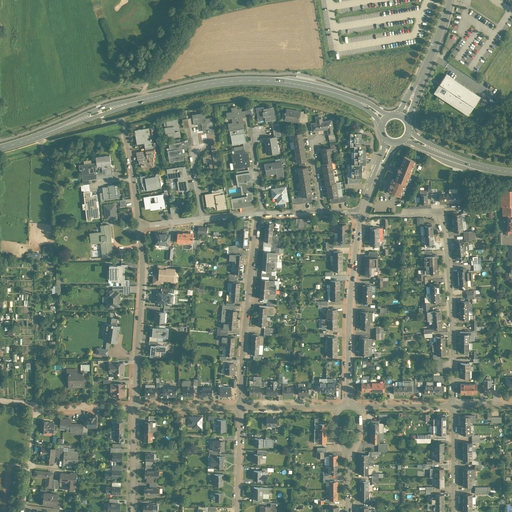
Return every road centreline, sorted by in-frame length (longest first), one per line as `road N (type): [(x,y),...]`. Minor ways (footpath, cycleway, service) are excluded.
road 1 (tertiary): [(0,147),(124,103),(225,81),(320,88),(385,119)]
road 2 (residential): [(403,214),(443,212),(454,406)]
road 3 (residential): [(363,212),(349,304),(348,404)]
road 4 (residential): [(243,405),(259,214)]
road 5 (residential): [(134,407),(138,226)]
road 6 (residential): [(0,399),(134,407)]
road 7 (residential): [(449,0),(402,117)]
